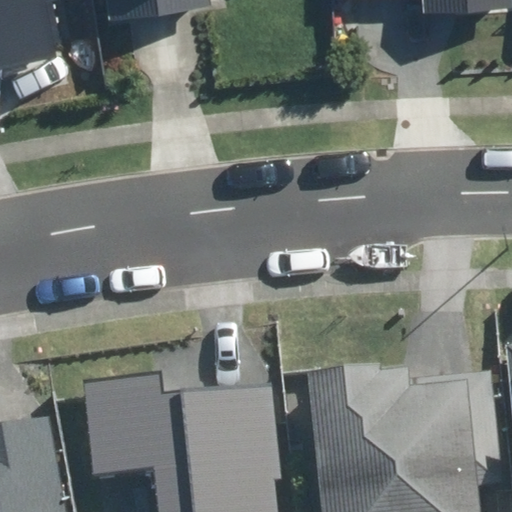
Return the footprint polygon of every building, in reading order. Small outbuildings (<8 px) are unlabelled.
[(0,0),(0,69),(60,60),(51,0),(0,0)] [(107,0),(110,19),(207,4),(206,0),(107,0)] [(511,0),(419,0),(421,13),(511,6),(511,0)] [(324,511),(476,511),(474,485),(502,482),(491,371),(406,379),(405,368),(378,371),(378,364),(310,371),(324,511)] [(278,511),(275,479),(282,479),(272,383),(166,394),(164,371),(85,379),(94,472),(153,466),(157,511),(278,511)] [(0,511),(66,511),(49,419),(0,428),(0,511)]
